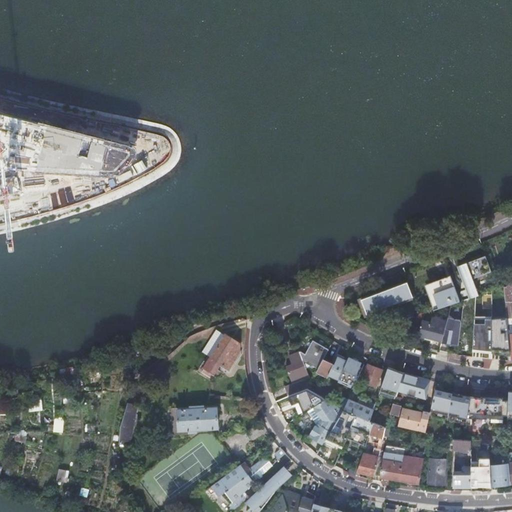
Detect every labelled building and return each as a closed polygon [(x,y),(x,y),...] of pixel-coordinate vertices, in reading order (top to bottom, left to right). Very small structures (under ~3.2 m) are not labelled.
[(0,184),(10,175),(29,173),(118,176),(135,159),(137,148),(0,115),(0,184)] [(458,265),(481,257),(480,254),(457,263),(458,265)] [(457,265),(459,269),(461,269),(466,281),(473,278),(488,272),(492,271),(486,255),(481,257),(458,265),(457,265)] [(469,297),(479,294),(474,281),(473,278),(466,281),(461,269),(459,269),(469,297)] [(473,278),(474,281),(489,275),(488,272),(473,278)] [(450,275),(425,284),(434,309),(436,308),(429,288),(435,286),(434,285),(437,284),(436,281),(450,276),(450,275)] [(435,286),(429,288),(436,308),(434,309),(434,310),(451,303),(460,300),(451,275),(450,275),(450,276),(451,279),(437,284),(434,285),(435,286)] [(450,276),(436,281),(437,284),(451,279),(450,276)] [(366,314),(413,296),(407,282),(407,281),(358,300),(361,310),(364,309),(366,314)] [(507,320),(504,287),(497,290),(497,309),(495,309),(492,312),(493,325),(497,328),(508,327),(507,320)] [(474,323),(475,296),(463,300),(462,315),(471,311),(470,323),(474,323)] [(454,318),(449,315),(447,321),(446,327),(442,341),(459,344),(461,321),(454,320),(454,318)] [(430,322),(422,320),(422,321),(417,335),(422,336),(438,340),(442,341),(446,327),(447,321),(437,319),(432,317),(431,317),(430,322)] [(216,330),(202,353),(211,358),(225,335),(216,330)] [(236,342),(225,335),(211,358),(203,372),(211,377),(214,373),(218,375),(220,371),(217,369),(220,364),(229,370),(239,354),(240,344),(237,343),(236,342)] [(460,336),(458,354),(466,355),(467,355),(469,337),(460,336)] [(473,338),(472,357),(487,358),(488,338),(473,338)] [(285,387),(289,396),(307,388),(310,382),(314,374),(319,365),(328,350),(312,341),(309,346),(310,347),(308,351),(308,354),(309,356),(307,357),(306,355),(305,355),(300,352),(288,356),(291,365),(285,367),(292,384),(285,387)] [(349,384),(355,370),(334,361),(328,374),(349,384)] [(376,387),(382,370),(368,364),(361,381),(376,387)] [(393,380),(396,370),(388,367),(385,377),(393,380)] [(426,398),(430,380),(416,376),(403,372),(399,390),(398,390),(394,401),(401,403),(402,398),(401,397),(402,391),(409,393),(408,395),(421,399),(422,397),(426,398)] [(321,378),(314,374),(310,382),(307,388),(316,393),(318,391),(315,389),(321,378)] [(456,404),(460,386),(450,384),(437,382),(431,407),(440,409),(444,410),(450,411),(451,406),(456,407),(455,409),(460,410),(461,405),(456,404)] [(346,405),(344,410),(356,415),(370,421),(374,410),(376,403),(368,399),(367,401),(360,398),(361,396),(351,392),(346,405)] [(491,403),(492,395),(472,393),(470,412),(494,415),(495,403),(491,403)] [(308,404),(304,395),(284,405),(288,414),(308,404)] [(338,406),(325,398),(313,406),(314,408),(319,416),(324,420),(321,426),(318,424),(310,436),(323,444),(330,433),(342,412),(344,410),(338,406)] [(374,410),(370,421),(374,422),(386,427),(387,424),(393,404),(387,402),(385,408),(387,409),(385,415),(374,410)] [(393,403),(393,404),(387,424),(394,427),(401,406),(393,403)] [(136,407),(125,405),(125,408),(122,414),(120,423),(118,432),(117,442),(129,444),(136,407)] [(179,430),(194,429),(218,427),(217,408),(206,408),(206,406),(186,407),(186,410),(178,410),(179,430)] [(194,431),(194,429),(179,430),(178,410),(186,410),(186,407),(172,408),(173,432),(194,431)] [(356,415),(344,410),(342,412),(330,433),(332,434),(337,436),(339,437),(345,440),(348,434),(356,415)] [(401,425),(426,431),(429,414),(410,410),(409,412),(404,410),(403,410),(402,411),(399,423),(399,424),(399,425),(400,425),(401,425)] [(370,421),(356,415),(348,434),(357,438),(356,440),(366,445),(370,433),(374,422),(370,421)] [(467,415),(465,428),(463,439),(470,440),(473,415),(467,415)] [(386,427),(374,422),(370,433),(383,438),(386,427)] [(439,426),(438,437),(453,438),(463,439),(465,428),(439,426)] [(453,438),(452,449),(471,450),(471,440),(470,440),(463,439),(453,438)] [(278,461),(285,454),(284,452),(282,451),(281,449),(276,453),(275,458),(278,461)] [(399,479),(403,455),(384,452),(380,476),(399,479)] [(379,457),(363,453),(357,471),(375,475),(379,457)] [(422,458),(403,455),(399,479),(418,482),(422,458)] [(507,456),(501,458),(503,484),(510,484),(508,463),(507,456)] [(250,469),(244,461),(215,483),(219,488),(223,493),(225,491),(234,501),(273,466),(265,457),(250,469)] [(443,484),(445,459),(429,458),(428,484),(443,484)] [(501,461),(490,465),(491,485),(492,485),(491,478),(497,478),(498,484),(503,484),(501,458),(500,458),(501,461)] [(454,485),(454,490),(456,490),(458,490),(461,490),(461,485),(471,485),(471,468),(462,468),(462,465),(459,465),(459,475),(453,475),(453,485),(454,485)] [(288,474),(282,468),(274,476),(279,482),(280,481),(288,474)] [(488,468),(471,468),(471,485),(488,485),(488,468)] [(279,482),(274,476),(249,498),(255,504),(251,507),(246,511),(259,511),(278,487),(276,485),(279,482)] [(310,511),(315,495),(305,493),(304,498),(288,493),(284,491),(268,511),(310,511)] [(255,504),(249,498),(246,502),(251,507),(255,504)] [(355,511),(352,511),(344,511),(345,510),(338,508),(330,506),(329,506),(322,502),(319,511),(355,511)]
